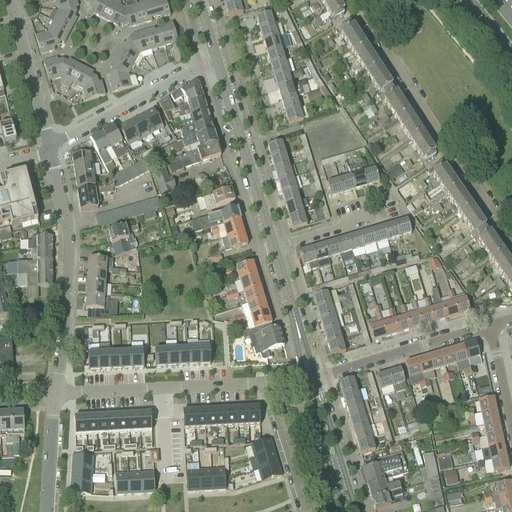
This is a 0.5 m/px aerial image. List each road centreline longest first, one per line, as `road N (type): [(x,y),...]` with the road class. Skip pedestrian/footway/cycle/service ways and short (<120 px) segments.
road 1 (tertiary): [(310,379),(217,64)]
road 2 (residential): [(511,243),(357,0)]
road 3 (residential): [(53,395),(69,251),(50,148)]
road 4 (residential): [(53,395),(266,384)]
road 5 (residential): [(310,379),(490,326)]
road 6 (residential): [(50,148),(217,64)]
road 7 (residential): [(50,148),(9,0)]
road 8 (residential): [(303,511),(266,384)]
